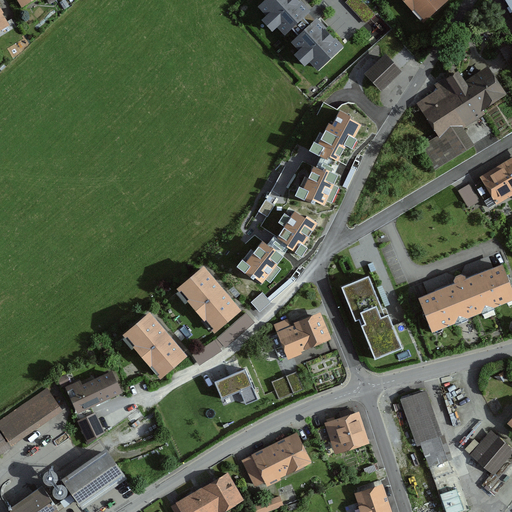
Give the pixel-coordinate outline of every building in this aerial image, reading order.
[(319,68),(341,48),(316,21),(311,26),(302,17),(307,12),(295,0),(267,0),(261,6),(286,33),(291,28),(299,37),(294,42),(319,68)] [(379,16),(364,0),(356,0),(349,6),(367,26),(379,16)] [(444,0),(405,0),(413,9),(416,6),(426,17),(444,0)] [(9,25),(0,30),(0,35),(11,29),(9,25)] [(511,41),(511,39),(499,47),(510,65),(511,63),(511,41)] [(368,74),(381,88),(399,71),(386,58),(368,74)] [(479,107),(501,93),(488,74),(467,88),(458,74),(449,80),(455,89),(448,93),(423,109),(436,128),(428,133),(432,139),(421,147),(436,169),(470,147),(457,128),(483,112),(479,107)] [(350,147),(362,124),(339,113),(333,126),(328,123),(314,151),(336,162),(345,145),(350,147)] [(476,185),(489,207),(507,195),(506,193),(511,189),(511,159),(492,172),(491,170),(481,177),(483,181),(476,185)] [(336,176),(314,166),(300,198),(322,208),(336,176)] [(480,201),(469,184),(458,191),(468,208),(480,201)] [(317,225),(295,211),(276,239),(298,253),(317,225)] [(283,257),(263,241),(241,269),(261,285),(283,257)] [(487,274),(486,271),(493,268),(489,259),(463,269),(461,274),(465,276),(467,282),(487,274)] [(428,294),(420,297),(432,328),(440,325),(441,327),(455,322),(454,319),(465,315),(466,317),(481,311),(482,314),(494,309),(493,306),(506,301),(505,299),(511,295),(511,291),(501,265),(493,268),(486,271),(487,274),(467,282),(465,276),(461,274),(456,277),(454,280),(456,286),(436,294),(435,291),(428,294)] [(203,269),(183,287),(192,298),(190,300),(205,318),(207,316),(217,327),(238,310),(203,269)] [(450,274),(425,285),(428,294),(435,291),(436,294),(456,286),(454,280),(456,277),(450,274)] [(388,314),(383,316),(368,277),(343,287),(356,319),(359,318),(375,359),(402,348),(388,314)] [(246,313),(217,338),(224,346),(252,320),(246,313)] [(149,315),(129,332),(138,344),(136,346),(151,364),(153,362),(163,373),(183,356),(149,315)] [(288,352),(327,336),(319,317),(291,328),(288,320),(276,325),(280,334),(271,338),(279,359),(289,355),(288,352)] [(193,355),(198,363),(220,349),(214,340),(193,355)] [(231,374),(242,369),(237,358),(226,363),(231,374)] [(245,369),(215,382),(222,399),(240,391),(242,397),(255,391),(245,369)] [(279,400),(303,389),(300,380),(296,371),(286,376),(289,384),(275,390),(279,400)] [(111,373),(81,387),(79,382),(68,387),(78,410),(120,391),(111,373)] [(68,383),(64,376),(58,379),(61,386),(68,383)] [(426,454),(443,448),(423,391),(401,399),(418,445),(422,443),(426,454)] [(0,426),(0,428),(9,441),(59,406),(50,393),(0,426)] [(364,441),(360,430),(364,429),(363,424),(359,425),(353,409),(339,413),(341,417),(327,422),(329,425),(315,429),(320,444),(333,440),(337,449),(364,441)] [(95,412),(77,421),(88,444),(105,433),(95,412)] [(0,453),(9,447),(0,434),(0,453)] [(494,471),(482,485),(493,494),(511,472),(511,451),(495,437),(486,448),(482,444),(473,454),(494,471)] [(244,460),(256,485),(306,459),(296,439),(255,460),(253,455),(244,460)] [(452,472),(443,448),(426,454),(446,511),(457,511),(468,509),(455,472),(452,472)] [(81,504),(123,474),(108,453),(66,482),(81,504)] [(373,465),(364,468),(366,474),(375,470),(373,465)] [(45,472),(43,475),(44,480),(47,483),(51,484),(55,482),(57,478),(57,474),(54,470),(49,470),(45,472)] [(179,501),(179,502),(172,506),(175,511),(210,511),(218,508),(219,509),(238,498),(224,475),(203,487),(205,492),(199,495),(196,491),(179,501)] [(60,483),(56,484),(54,487),(53,491),(54,494),(57,497),(60,498),(64,497),(66,494),(67,490),(66,487),(63,484),(60,483)] [(42,486),(9,509),(11,511),(50,511),(57,507),(42,486)] [(385,503),(379,486),(359,493),(363,506),(355,508),(356,511),(390,511),(387,502),(385,503)] [(264,511),(283,505),(279,496),(254,506),(256,511),(264,511)]
